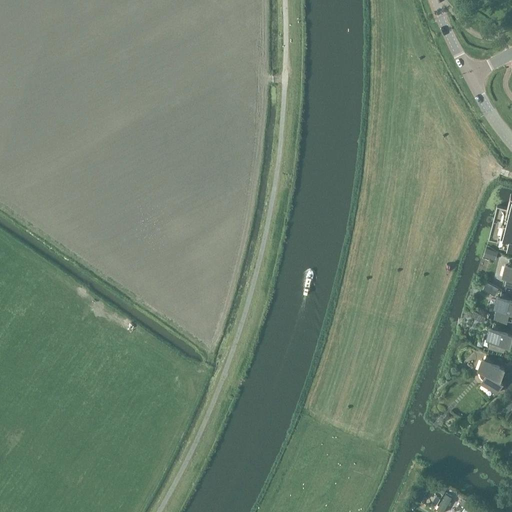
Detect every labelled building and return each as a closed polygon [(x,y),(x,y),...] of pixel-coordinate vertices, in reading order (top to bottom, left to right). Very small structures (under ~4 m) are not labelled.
[(511,210),(506,209),(496,206),(488,240),(511,246),(511,210)] [(511,261),(509,260),(508,264),(505,263),(501,277),(505,278),(503,286),(511,287),(511,261)] [(510,298),(511,296),(501,291),(500,295),(497,295),(493,308),(496,309),(494,317),(498,318),(497,320),(503,321),(503,320),(511,322),(511,321),(511,300),(509,300),(510,298)] [(502,329),(500,328),(501,327),(496,324),(493,324),(493,327),(489,326),(486,340),(490,340),(488,349),(504,353),(508,346),(509,343),(511,343),(511,338),(511,334),(502,332),(502,330),(502,329)] [(478,372),(481,373),(480,375),(481,377),(482,379),(483,381),(481,385),(498,394),(503,384),(497,381),(500,376),(502,377),(505,368),(494,364),(494,363),(495,362),(486,356),(486,357),(484,361),(482,360),(478,372)] [(511,406),(511,402),(506,399),(502,404),(510,409),(511,406)] [(435,489),(443,493),(446,489),(438,484),(435,489)] [(441,511),(449,499),(443,496),(435,508),(441,511)] [(458,506),(462,508),(466,501),(462,499),(458,506)]
